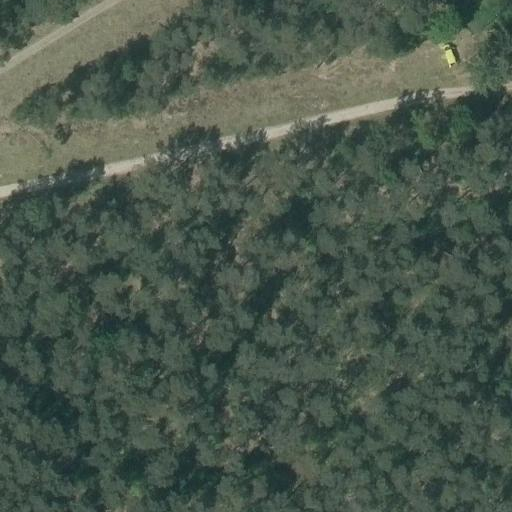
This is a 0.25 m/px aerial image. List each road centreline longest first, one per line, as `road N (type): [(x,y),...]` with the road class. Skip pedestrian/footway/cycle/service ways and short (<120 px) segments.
road 1 (track): [(0,195),(511,77)]
road 2 (track): [(0,77),(119,0)]
